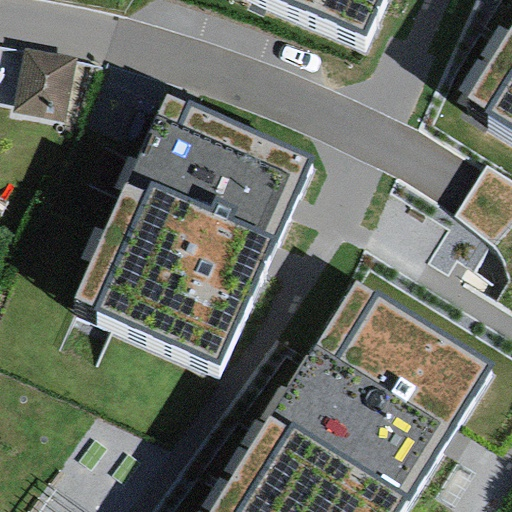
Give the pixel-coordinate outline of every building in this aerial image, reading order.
[(393,0),(237,0),(370,56),(393,0)] [(511,35),(467,108),(511,136),(511,35)] [(29,56),(28,121),(77,122),(79,57),(29,56)] [(309,174),(167,109),(74,309),(216,375),(309,174)] [(330,140),(291,117),(270,152),(309,174),(330,140)] [(400,511),(483,378),(353,298),(221,511),(400,511)]
